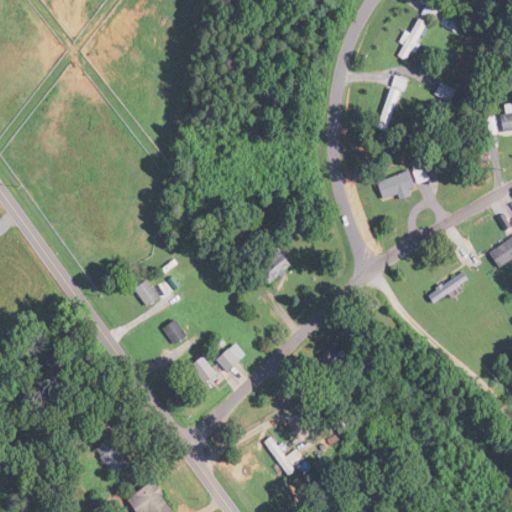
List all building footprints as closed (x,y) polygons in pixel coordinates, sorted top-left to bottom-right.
[(459,15),(436,2),(405,55),(415,61),(437,22),(450,30),(459,15)] [(398,89),(388,86),(377,128),(395,133),(409,81),(401,78),(398,89)] [(511,113),(502,115),(506,133),(511,132),(511,113)] [(388,198),(437,181),(431,164),(382,181),(388,198)] [(511,240),(493,253),(504,269),(511,263),(511,240)] [(430,293),(435,302),(473,282),(468,272),(430,293)] [(149,307),(164,298),(152,279),(137,289),(149,307)] [(178,346),(192,337),(180,318),(166,328),(178,346)] [(231,372),(249,356),(239,344),(221,361),(231,372)] [(222,376),(208,356),(195,366),(209,386),(222,376)] [(344,436),(358,432),(352,411),(337,415),(344,436)] [(302,471),(298,466),(300,464),(280,435),(270,442),(294,477),(302,471)] [(101,459),(127,473),(136,457),(109,443),(101,459)] [(180,511),(182,511),(158,481),(135,500),(144,511),(180,511)]
